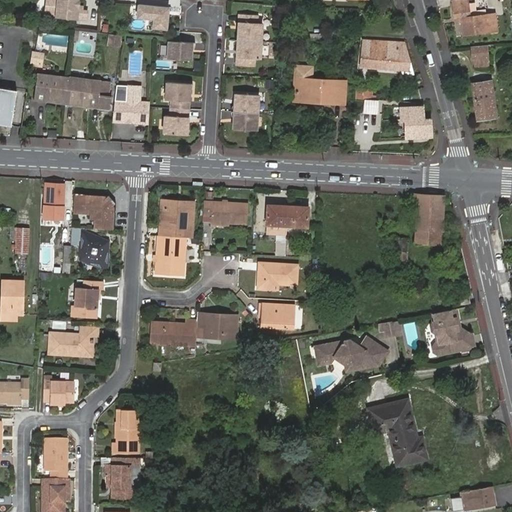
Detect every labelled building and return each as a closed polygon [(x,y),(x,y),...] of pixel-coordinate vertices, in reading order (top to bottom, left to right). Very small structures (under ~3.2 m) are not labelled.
[(51,0),(50,12),(59,13),(59,16),(88,20),(89,12),(81,11),(82,0),(51,0)] [(453,0),(452,0),(455,18),(460,18),(463,35),(480,33),(499,31),(497,13),(472,16),(469,0),(453,0)] [(166,28),(168,5),(139,2),(138,17),(154,18),(153,27),(166,28)] [(239,39),(263,40),(264,23),(259,23),(259,15),(240,13),(239,39)] [(19,39),(34,40),(35,33),(20,31),(19,39)] [(123,36),(112,34),(111,46),(122,47),(123,36)] [(180,40),(169,39),(168,58),(191,59),(192,41),(180,40)] [(262,58),(263,40),(239,39),(237,65),(256,67),(257,58),(262,58)] [(402,70),(404,42),(364,40),(363,67),(402,70)] [(415,71),(407,42),(404,42),(402,70),(415,71)] [(488,46),(471,47),(472,60),(474,60),(489,59),(488,46)] [(43,53),(36,52),(34,52),(32,62),(42,63),(43,53)] [(489,59),(474,60),(474,68),(490,66),(489,59)] [(299,66),(298,78),(298,97),(321,98),(321,101),(341,102),(343,80),(312,78),(313,66),(299,66)] [(39,74),(35,99),(112,109),(113,97),(110,96),(112,82),(39,74)] [(298,78),(295,77),(294,100),(321,101),(321,98),(298,97),(298,78)] [(170,107),(188,108),(190,83),(167,81),(166,99),(170,100),(170,107)] [(473,84),(479,120),(499,117),(492,81),(473,84)] [(127,101),(117,101),(114,121),(150,123),(151,102),(141,102),(142,85),(128,85),(127,101)] [(359,86),(358,97),(371,98),(372,96),(369,96),(370,87),(359,86)] [(16,93),(0,89),(0,126),(10,128),(16,93)] [(234,111),(260,113),(261,94),(236,92),(234,111)] [(383,103),(383,121),(405,122),(404,135),(434,135),(435,134),(426,106),(401,107),(401,104),(383,103)] [(187,135),(188,108),(170,107),(170,115),(165,115),(164,133),(187,135)] [(259,130),(260,113),(234,111),(233,128),(259,130)] [(46,184),(44,206),(52,207),(52,211),(56,211),(56,207),(63,208),(64,185),(46,184)] [(96,229),(113,230),(113,209),(112,206),(106,200),(104,198),(85,197),(74,196),(73,213),(92,214),(91,219),(96,219),(96,229)] [(416,208),(415,242),(425,243),(426,233),(442,233),(442,220),(445,220),(445,197),(411,196),(410,208),(416,208)] [(287,237),(287,222),(288,202),(267,200),(266,235),(287,237)] [(161,226),(160,236),(185,238),(192,238),(194,203),(162,201),(161,211),(166,212),(165,226),(161,226)] [(288,202),(287,222),(306,223),(307,203),(288,202)] [(249,207),(203,204),(203,218),(211,218),(211,224),(248,226),(249,207)] [(30,228),(16,227),(15,252),(28,253),(30,228)] [(109,240),(80,229),(81,260),(85,245),(86,236),(100,239),(109,241),(109,240)] [(85,245),(81,260),(96,263),(104,264),(106,255),(109,241),(100,239),(86,236),(85,245)] [(160,236),(159,236),(157,256),(157,261),(156,275),(183,276),(184,264),(184,251),(185,238),(160,236)] [(96,263),(81,260),(108,272),(109,272),(109,241),(106,255),(104,264),(96,263)] [(397,241),(396,254),(396,266),(405,266),(407,242),(397,241)] [(71,245),(62,244),(61,263),(69,264),(71,245)] [(57,269),(57,261),(43,261),(42,269),(57,269)] [(260,263),(257,288),(278,289),(278,284),(297,285),(299,266),(260,263)] [(1,279),(1,313),(16,313),(22,314),(23,298),(20,298),(20,290),(23,289),(23,279),(1,279)] [(77,288),(76,306),(74,305),(74,316),(97,318),(99,290),(103,290),(103,281),(86,280),(85,288),(77,288)] [(457,295),(461,306),(472,302),(469,291),(457,295)] [(263,304),(262,313),(266,313),(266,317),(262,316),(261,327),(295,330),(296,319),(290,319),(291,306),(263,304)] [(461,321),(458,309),(435,313),(437,322),(435,322),(432,326),(433,332),(437,334),(438,343),(436,344),(434,348),(434,352),(438,354),(476,347),(474,337),(468,338),(468,335),(462,329),(461,326),(459,327),(458,322),(461,321)] [(197,321),(197,328),(205,329),(205,338),(237,340),(238,316),(224,315),(224,317),(215,317),(215,314),(197,314),(197,321)] [(403,319),(395,321),(397,335),(405,334),(403,319)] [(151,345),(196,347),(197,328),(197,321),(186,321),(186,324),(153,323),(151,345)] [(80,334),(65,333),(64,354),(67,354),(67,351),(72,352),(72,354),(91,355),(93,336),(96,336),(96,328),(80,327),(80,334)] [(64,354),(65,333),(51,332),(49,353),(64,354)] [(352,339),(319,345),(321,354),(327,352),(329,362),(332,361),(336,356),(347,363),(360,361),(361,367),(374,365),(373,360),(376,356),(383,360),(390,350),(369,335),(362,345),(352,339)] [(43,375),(44,401),(51,401),(51,403),(65,403),(65,401),(74,400),(74,380),(52,380),(52,376),(43,375)] [(0,383),(0,387),(0,402),(21,403),(21,400),(30,400),(30,380),(21,380),(21,384),(0,383)] [(387,421),(389,429),(398,465),(427,458),(423,437),(417,438),(408,399),(370,409),(373,424),(387,421)] [(113,452),(139,452),(139,410),(118,411),(117,443),(114,443),(113,452)] [(375,433),(389,429),(387,421),(373,424),(375,433)] [(51,479),(67,480),(67,439),(45,439),(44,472),(51,472),(51,479)] [(112,498),(138,498),(138,487),(129,486),(130,465),(130,458),(112,458),(112,466),(106,466),(106,474),(108,475),(112,475),(112,487),(112,498)] [(51,479),(43,479),(42,511),(63,511),(64,501),(69,501),(70,480),(67,480),(51,479)] [(466,493),(468,510),(495,506),(493,488),(466,493)] [(453,511),(462,509),(460,496),(451,497),(453,511)]
